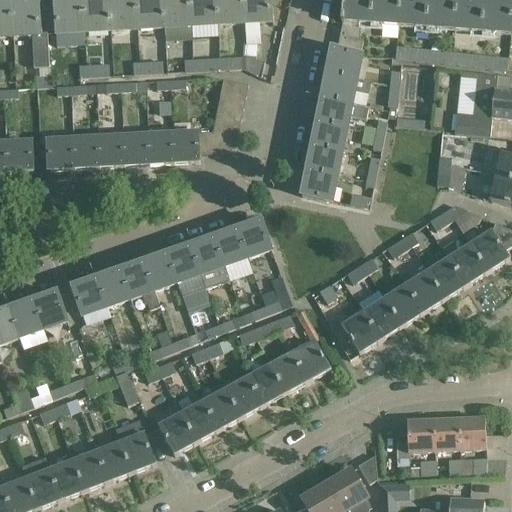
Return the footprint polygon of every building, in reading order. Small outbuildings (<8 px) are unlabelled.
[(149,0),(150,0),(135,1),(137,33),(164,31),(162,0),(149,0)] [(162,0),(164,31),(191,29),(189,0),(162,0)] [(216,0),(189,0),(191,29),(218,28),(216,0)] [(246,26),(244,0),(216,0),(218,28),(246,26)] [(244,0),(246,26),(273,25),(273,19),(272,19),(270,0),(244,0)] [(511,7),(413,0),(344,0),(344,5),(343,5),(342,25),(343,25),(511,38),(511,7)] [(135,1),(108,2),(110,34),(137,33),(135,1)] [(108,2),(81,4),(83,36),(110,34),(108,2)] [(83,36),(81,4),(68,5),(68,3),(54,4),(54,6),(55,6),(57,32),(55,32),(56,38),(83,36)] [(14,8),(16,39),(32,38),(34,70),(49,69),(47,37),(43,37),(43,31),(41,32),(40,27),(39,7),(41,7),(41,5),(26,6),(26,7),(14,8)] [(0,8),(0,39),(16,39),(14,8),(0,8)] [(257,46),(245,45),(244,60),(243,73),(261,80),(265,65),(256,62),(257,46)] [(508,61),(396,49),(395,62),(507,74),(508,61)] [(332,52),(327,77),(371,86),(371,85),(357,82),(362,58),(334,52),(332,52)] [(243,73),(244,60),(220,62),(221,74),(242,73),(243,73)] [(221,74),(220,62),(193,63),(194,75),(221,74)] [(185,76),(194,75),(193,63),(184,63),(185,76)] [(166,65),(139,66),(140,78),(167,76),(166,65)] [(108,67),(85,69),(86,81),(109,80),(108,67)] [(392,67),(390,89),(400,91),(402,69),(393,68),(393,67),(392,67)] [(368,97),(369,97),(371,86),(327,77),(322,101),(365,110),(368,97)] [(460,80),(454,136),(460,136),(492,139),(494,121),(511,123),(511,95),(496,94),(498,79),(482,77),(481,83),(460,80)] [(50,89),(50,79),(36,79),(37,90),(50,89)] [(170,84),(170,93),(186,92),(186,83),(170,84)] [(221,95),(246,100),(248,88),(223,83),(221,95)] [(170,93),(170,84),(145,86),(146,94),(170,93)] [(146,94),(145,86),(120,87),(121,95),(146,94)] [(70,88),(71,99),(87,98),(87,87),(70,88)] [(121,95),(120,87),(106,88),(107,96),(121,95)] [(57,99),(71,99),(70,88),(56,88),(57,99)] [(398,113),(400,91),(390,89),(387,111),(398,113)] [(4,93),(4,102),(19,102),(18,93),(4,93)] [(244,112),(246,100),(221,95),(218,107),(244,112)] [(365,110),(322,101),(317,125),(347,132),(350,119),(366,122),(368,110),(365,110)] [(171,104),(159,105),(160,118),(172,118),(171,104)] [(244,112),(218,107),(216,118),(241,123),(244,112)] [(239,135),(241,123),(216,118),(215,121),(214,130),(225,132),(239,135)] [(397,121),(396,129),(406,130),(406,122),(397,121)] [(406,130),(427,131),(427,124),(406,122),(406,130)] [(379,124),(376,138),(385,139),(387,126),(379,124)] [(342,156),(347,132),(317,125),(312,150),(342,156)] [(223,157),(225,132),(214,130),(212,135),(212,157),(223,157)] [(239,135),(225,132),(223,157),(234,156),(239,135)] [(199,158),(212,157),(212,135),(198,136),(199,158)] [(197,136),(173,137),(174,167),(174,168),(175,168),(175,167),(192,166),(200,167),(200,165),(199,158),(198,136),(197,136)] [(173,137),(148,138),(149,170),(150,170),(150,168),(164,167),(164,168),(174,168),(174,167),(173,137)] [(124,170),(125,171),(125,169),(135,169),(139,169),(149,170),(148,138),(123,140),(124,170)] [(385,139),(376,138),(373,153),(381,155),(385,139)] [(123,140),(98,141),(100,171),(100,172),(100,171),(114,170),(115,170),(125,171),(124,170),(123,140)] [(73,143),(75,172),(75,174),(75,172),(90,171),(90,172),(100,172),(100,171),(98,141),(73,143)] [(51,174),(65,173),(75,174),(75,172),(73,143),(48,144),(49,175),(51,175),(51,174)] [(6,146),(8,176),(8,177),(9,178),(9,176),(25,175),(33,176),(32,145),(6,146)] [(0,146),(0,177),(8,177),(8,176),(6,146),(0,146)] [(342,156),(312,150),(307,174),(337,180),(342,156)] [(511,155),(503,154),(497,179),(511,182),(511,155)] [(452,159),(440,158),(439,165),(451,168),(452,159)] [(380,164),(371,162),(366,186),(374,188),(380,164)] [(465,172),(451,168),(439,165),(438,189),(448,190),(448,194),(460,196),(465,172)] [(337,180),(307,174),(302,199),(332,205),(337,180)] [(511,182),(497,179),(491,205),(511,209),(511,182)] [(370,201),(353,197),(350,210),(368,213),(370,201)] [(453,211),(449,214),(455,224),(461,220),(457,212),(453,211)] [(455,224),(449,214),(430,225),(437,235),(455,224)] [(238,232),(238,231),(237,231),(238,233),(248,262),(272,253),(261,223),(251,227),(251,228),(238,232)] [(492,236),(471,249),(489,277),(510,263),(505,254),(511,250),(511,249),(511,234),(495,228),(492,236)] [(224,270),(248,262),(238,233),(237,231),(228,236),(215,241),(214,239),(214,241),(224,270)] [(419,247),(412,236),(406,241),(412,251),(419,247)] [(224,270),(214,241),(214,239),(204,244),(191,249),(191,247),(190,248),(191,249),(201,279),(206,292),(229,284),(224,270)] [(394,263),(412,251),(406,241),(387,253),(394,263)] [(467,290),(489,277),(471,249),(460,256),(453,245),(442,251),(446,258),(467,290)] [(201,279),(191,249),(190,248),(181,252),(168,257),(167,256),(167,257),(177,287),(201,279)] [(143,264),(144,265),(154,295),(177,287),(167,257),(167,256),(157,260),(157,261),(144,265),(144,264),(143,264)] [(446,304),(467,290),(446,258),(450,263),(428,276),(446,304)] [(378,272),(371,262),(363,268),(369,278),(378,272)] [(144,265),(143,264),(134,268),(134,269),(121,273),(120,272),(120,274),(131,304),(142,299),(145,307),(147,306),(149,312),(159,308),(154,295),(144,265)] [(357,286),(369,278),(363,268),(351,276),(357,286)] [(131,304),(120,274),(120,272),(110,277),(97,282),(97,280),(96,280),(97,282),(107,312),(131,304)] [(407,290),(424,318),(446,304),(428,276),(407,290)] [(73,288),(72,289),(83,321),(97,316),(100,322),(110,319),(107,312),(97,282),(96,280),(87,285),(74,290),(73,288)] [(265,310),(268,319),(292,310),(287,294),(281,280),(271,284),(279,305),(265,310)] [(329,289),(320,295),(328,307),(337,302),(329,289)] [(385,303),(403,331),(424,318),(407,290),(385,303)] [(47,299),(34,304),(33,302),(33,304),(44,334),(68,326),(57,294),(47,299)] [(44,334),(33,304),(33,302),(23,307),(10,312),(10,310),(9,311),(10,312),(13,320),(21,342),(44,334)] [(364,317),(382,345),(403,331),(385,303),(364,317)] [(245,328),(268,319),(265,310),(242,319),(245,328)] [(0,349),(21,342),(13,320),(10,312),(9,311),(0,315),(0,349)] [(312,347),(293,357),(309,386),(332,374),(316,345),(319,344),(304,316),(297,320),(312,347)] [(382,345),(364,317),(342,331),(360,359),(382,345)] [(290,318),(275,324),(281,335),(282,335),(284,340),(285,342),(293,338),(290,331),(295,329),(290,318)] [(232,323),(219,328),(222,338),(236,332),(232,323)] [(257,344),(263,342),(281,335),(275,324),(258,331),(251,334),(257,344)] [(208,343),(222,338),(219,328),(204,334),(208,343)] [(153,364),(175,356),(167,333),(157,337),(162,351),(150,355),(153,364)] [(167,333),(175,356),(198,347),(194,338),(173,346),(168,333),(167,333)] [(257,344),(251,334),(239,339),(243,350),(257,344)] [(204,352),(210,363),(224,358),(219,346),(204,352)] [(210,363),(204,352),(191,357),(196,369),(210,363)] [(271,370),(287,399),(309,386),(293,357),(271,370)] [(140,360),(126,365),(129,375),(144,369),(140,360)] [(113,371),(115,378),(116,380),(127,376),(129,375),(126,365),(123,367),(113,371)] [(172,365),(156,371),(161,381),(176,375),(172,365)] [(264,411),(287,399),(271,370),(249,382),(264,411)] [(148,386),(161,381),(156,371),(144,376),(148,386)] [(121,390),(128,409),(138,405),(128,380),(127,376),(116,380),(115,378),(97,385),(98,386),(102,397),(121,390)] [(97,385),(94,377),(77,383),(77,386),(64,391),(67,399),(81,394),(80,393),(84,391),(98,386),(97,385)] [(226,394),(242,423),(264,411),(249,382),(226,394)] [(102,397),(98,386),(84,391),(88,403),(102,397)] [(25,387),(12,392),(18,408),(19,412),(21,417),(34,412),(25,387)] [(67,399),(64,391),(50,396),(53,404),(67,399)] [(220,435),(242,423),(226,394),(204,406),(220,435)] [(53,411),(58,423),(71,417),(67,406),(53,411)] [(182,418),(197,447),(220,435),(204,406),(182,418)] [(19,412),(18,408),(4,414),(7,422),(21,417),(19,412)] [(44,428),(58,423),(53,411),(40,417),(44,428)] [(197,447),(182,418),(159,431),(175,460),(197,447)] [(485,422),(459,424),(461,455),(486,454),(485,422)] [(20,424),(6,430),(11,442),(25,436),(20,424)] [(122,448),(133,478),(157,468),(140,424),(116,433),(122,448)] [(435,456),(461,455),(459,424),(434,425),(435,456)] [(409,457),(435,456),(434,425),(408,426),(409,457)] [(0,445),(11,442),(6,430),(0,432),(0,445)] [(98,457),(110,487),(133,478),(122,448),(98,457)] [(86,496),(110,487),(98,457),(74,466),(86,496)] [(376,468),(375,459),(358,469),(370,488),(378,483),(376,468)] [(27,484),(37,511),(44,511),(62,505),(50,475),(45,461),(22,470),(27,484)] [(505,463),(473,462),(473,480),(500,479),(505,479),(505,467),(505,463)] [(462,481),(461,463),(448,463),(449,481),(462,481)] [(436,479),(435,464),(420,464),(421,470),(410,470),(410,480),(436,479)] [(62,505),(86,496),(74,466),(50,475),(62,505)] [(367,511),(363,504),(368,501),(352,473),(326,489),(339,511),(367,511)] [(3,493),(10,511),(37,511),(27,484),(3,493)] [(397,511),(396,488),(379,489),(379,511),(397,511)] [(339,511),(326,489),(302,503),(307,511),(339,511)] [(0,511),(10,511),(3,493),(0,494),(0,511)] [(483,511),(484,504),(449,502),(448,511),(483,511)]
